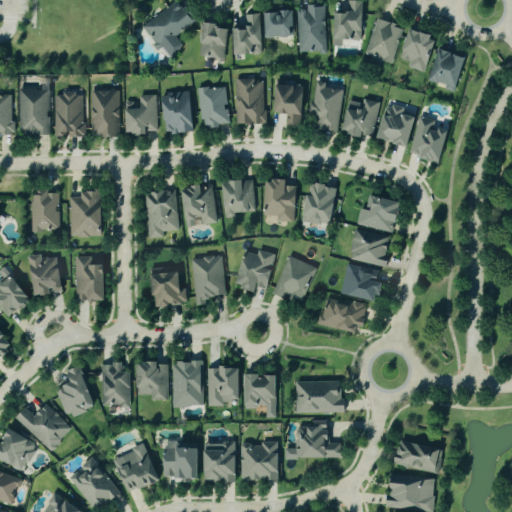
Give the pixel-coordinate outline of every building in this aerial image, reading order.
[(142,27),(159,50),(162,47),(170,58),(184,48),(176,36),(195,22),(185,7),(183,9),(177,1),(142,27)] [(363,1),(348,1),(349,13),(334,13),(335,46),(343,46),(343,40),(363,40),(363,1)] [(326,52),(325,6),(307,7),(307,9),(297,10),(298,53),(326,52)] [(265,12),(266,37),(294,36),(293,11),(265,12)] [(235,54),(262,53),(260,14),(246,15),(246,28),(234,29),(235,54)] [(392,63),(403,27),(376,19),(365,55),(392,63)] [(199,57),(226,59),(228,24),(200,23),(199,57)] [(425,73),(437,37),(410,29),(400,59),(409,62),(408,67),(425,73)] [(431,81),(447,85),(445,90),(457,93),(466,56),(438,50),(431,81)] [(264,83),(254,83),(254,79),(235,80),(235,124),(265,124),(264,83)] [(338,132),(342,90),(326,89),(326,83),(315,82),(310,129),(338,132)] [(286,127),(302,127),(304,86),(276,86),(275,113),(286,114),(286,127)] [(225,87),(197,89),(200,121),(204,121),(205,128),(228,126),(225,87)] [(50,136),(49,90),(19,90),(20,136),(50,136)] [(120,137),(119,91),(90,91),(91,137),(120,137)] [(193,133),(191,93),(164,94),(165,134),(193,133)] [(83,94),(54,94),(55,137),(84,137),(83,94)] [(13,95),(0,95),(0,136),(13,137),(13,95)] [(157,133),(156,95),(139,96),(139,102),(125,103),(126,134),(157,133)] [(371,139),(380,103),(364,99),(363,104),(350,101),(342,132),(371,139)] [(416,117),(403,114),(404,109),(386,105),(379,140),(409,147),(416,117)] [(449,131),(434,127),(435,121),(419,117),(409,155),(441,163),(449,131)] [(277,222),(295,222),(296,186),(287,186),(287,181),(266,180),(265,216),(277,216),(277,222)] [(225,218),(234,218),(234,212),(254,212),(253,181),(224,182),(225,218)] [(338,188),(311,183),(303,221),(330,227),(338,188)] [(182,189),(187,221),(200,219),(201,225),(217,223),(211,185),(182,189)] [(69,237),(102,237),(102,192),(80,192),(81,198),(69,198),(69,237)] [(148,239),(163,238),(163,232),(177,231),(176,192),(147,193),(148,239)] [(30,231),(58,231),(59,194),(31,193),(30,231)] [(356,225),(395,234),(402,203),(369,195),(366,210),(360,209),(356,225)] [(347,259),(387,269),(390,258),(386,257),(390,238),(355,229),(347,259)] [(256,288),(267,290),(276,255),(258,250),(256,256),(245,254),(237,286),(256,291),(256,288)] [(57,255),(29,259),(34,296),(62,293),(57,255)] [(105,265),(91,266),(91,257),(75,257),(75,302),(105,301),(105,265)] [(192,259),(195,306),(206,305),(206,298),(225,297),(222,257),(192,259)] [(317,269),(288,257),(273,293),(301,305),(317,269)] [(384,274),(345,268),(341,295),(380,302),(384,274)] [(151,275),(155,308),(187,305),(185,290),(181,290),(179,272),(151,275)] [(0,309),(6,319),(28,305),(12,277),(0,284),(0,309)] [(357,333),(357,327),(363,328),(367,305),(323,299),(319,327),(357,333)] [(0,358),(13,346),(0,331),(0,358)] [(171,363),(172,408),(203,407),(203,362),(171,363)] [(100,407),(129,407),(130,372),(121,372),(122,365),(101,364),(100,407)] [(168,364),(137,364),(137,396),(151,396),(151,401),(167,401),(168,364)] [(94,409),(81,366),(66,371),(70,385),(55,389),(64,419),(94,409)] [(207,407),(224,407),(224,401),(240,402),(240,369),(207,368),(207,407)] [(276,376),(246,376),(247,408),(266,407),(266,418),(277,418),(276,376)] [(341,382),(296,383),(296,414),(346,413),(346,399),(341,399),(341,382)] [(14,420),(51,452),(71,429),(44,405),(34,417),(24,409),(14,420)] [(342,444),(329,444),(329,421),(313,421),(313,427),(297,427),(297,449),(285,449),(285,459),(342,459),(342,444)] [(0,460),(21,473),(37,445),(9,429),(1,443),(0,442),(0,460)] [(241,445),(241,481),(272,482),(272,472),(279,472),(279,442),(262,442),(262,445),(241,445)] [(439,473),(442,449),(399,442),(395,467),(439,473)] [(163,478),(175,477),(175,482),(198,482),(197,444),(162,445),(163,478)] [(113,459),(127,494),(159,482),(145,446),(113,459)] [(69,478),(94,511),(95,511),(119,494),(92,458),(78,468),(80,470),(69,478)] [(0,502),(12,506),(20,479),(0,472),(0,502)] [(426,511),(431,511),(435,480),(391,475),(387,508),(426,511)] [(43,511),(81,511),(55,494),(43,511)]
